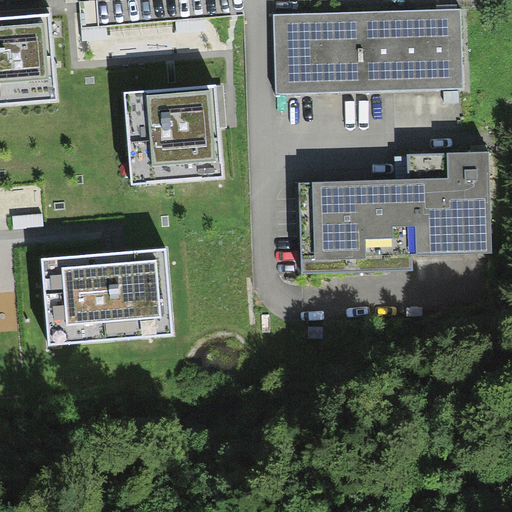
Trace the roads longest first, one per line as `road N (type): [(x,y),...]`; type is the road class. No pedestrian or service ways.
road 1 (unknown): [(247,0),(269,243)]
road 2 (track): [(353,511),(511,477)]
